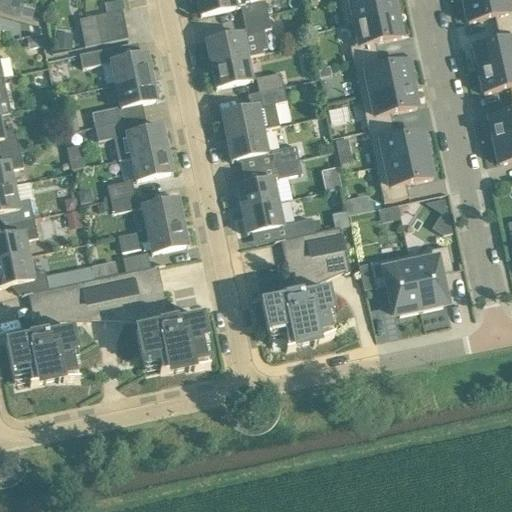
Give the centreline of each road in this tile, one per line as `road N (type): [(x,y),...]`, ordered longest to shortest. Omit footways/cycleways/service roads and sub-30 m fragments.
road 1 (residential): [(248,390),(167,0)]
road 2 (residential): [(498,337),(423,0)]
road 3 (residential): [(498,337),(248,390)]
road 4 (residential): [(248,390),(0,443)]
